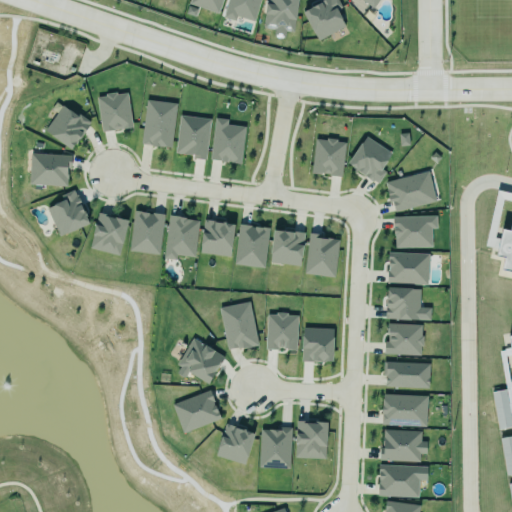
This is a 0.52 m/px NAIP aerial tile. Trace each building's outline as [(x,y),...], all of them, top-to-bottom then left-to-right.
[(219,0),(191,0),(191,9),(220,9),(219,0)] [(225,0),(259,0),(254,20),(236,15),(233,19),(221,16),(225,0)] [(296,0),(280,0),(264,0),(263,29),(273,29),(273,37),(284,38),(284,32),(295,32),(296,0)] [(337,0),(326,0),(303,12),(316,41),(344,27),(337,12),(342,9),(337,0)] [(127,93),(97,96),(100,131),(131,128),(127,93)] [(176,104),(146,99),(140,144),(170,148),(176,104)] [(44,129),(60,105),(86,122),(69,146),(44,129)] [(209,119),(179,116),(174,154),(205,158),(209,119)] [(227,120),(214,118),(208,160),(239,164),(245,127),(226,124),(227,120)] [(408,133),(399,133),(399,146),(407,146),(408,133)] [(391,154),(365,136),(346,164),(376,184),(384,172),(380,169),(391,154)] [(315,138),(310,173),(340,177),(345,142),(315,138)] [(67,186),(69,155),(30,153),(28,185),(67,186)] [(382,180),(428,169),(435,200),(393,210),(391,200),(387,201),(382,180)] [(60,195),(62,202),(47,207),(57,236),(88,225),(75,190),(60,195)] [(163,214),(131,211),(128,252),(160,254),(163,214)] [(88,248),(118,256),(127,221),(97,213),(88,248)] [(392,217),(434,215),(434,227),(430,228),(431,246),(394,248),(392,217)] [(198,219),(167,216),(163,259),(175,260),(175,255),(194,257),(198,219)] [(230,256),(233,223),(202,221),(199,254),(230,256)] [(511,221),(509,221),(507,227),(500,226),(494,252),(501,254),(498,267),(511,269),(511,323),(511,324),(511,327),(511,331),(505,332),(510,360),(511,359),(511,221)] [(237,223),(268,226),(265,261),(234,258),(237,223)] [(271,228),(268,260),(299,263),(302,231),(271,228)] [(306,231),(302,273),(331,276),(336,237),(316,235),(316,232),(306,231)] [(387,251),(427,253),(425,284),(385,282),(387,251)] [(419,289),(386,288),(385,319),(430,320),(430,308),(419,307),(419,289)] [(227,351),(257,345),(248,302),(218,308),(227,351)] [(296,350),(297,315),(266,314),(265,349),(296,350)] [(385,354),(421,355),(422,324),(386,323),(385,354)] [(302,327),(300,360),(312,360),(312,355),(331,356),(332,329),(302,327)] [(208,380),(223,355),(213,350),(214,348),(205,342),(203,345),(192,338),(176,364),(179,366),(176,372),(183,376),(188,368),(208,380)] [(428,388),(429,363),(384,362),(383,387),(428,388)] [(169,404),(207,389),(218,418),(180,433),(169,404)] [(491,392),(497,429),(511,427),(505,390),(491,392)] [(425,426),(426,395),(381,394),(381,425),(425,426)] [(294,458),(325,459),(326,422),(295,422),(294,458)] [(253,433),(224,424),(215,456),(244,465),(253,433)] [(259,428),(258,467),(289,468),(290,429),(259,428)] [(420,431),(381,430),(380,461),(419,462),(419,454),(425,454),(426,442),(420,441),(420,431)] [(505,475),(511,474),(511,436),(500,438),(505,475)] [(376,464),(417,466),(415,496),(375,494),(376,464)] [(419,511),(420,506),(385,501),(383,511),(419,511)]
